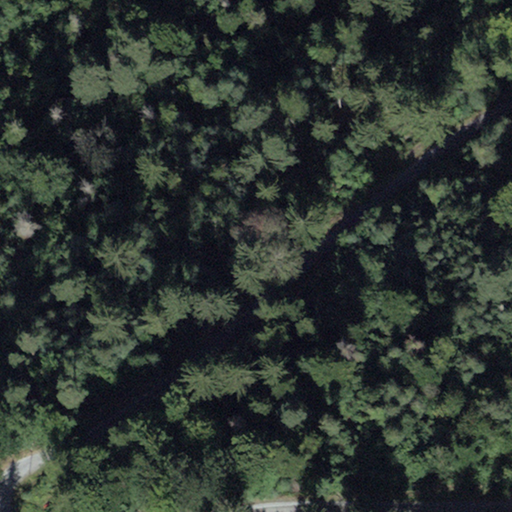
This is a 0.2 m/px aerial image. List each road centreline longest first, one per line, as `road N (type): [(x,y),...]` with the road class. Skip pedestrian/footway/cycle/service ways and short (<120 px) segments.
road 1 (track): [(511,112),(393,185),(86,433),(20,470),(0,505)]
road 2 (track): [(5,511),(387,511),(511,503)]
